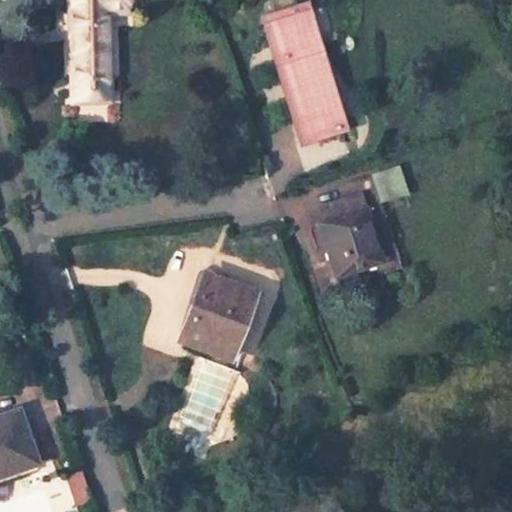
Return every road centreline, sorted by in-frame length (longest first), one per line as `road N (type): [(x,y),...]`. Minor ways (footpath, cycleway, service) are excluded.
road 1 (residential): [(23,232),(112,511)]
road 2 (residential): [(23,232),(262,205)]
